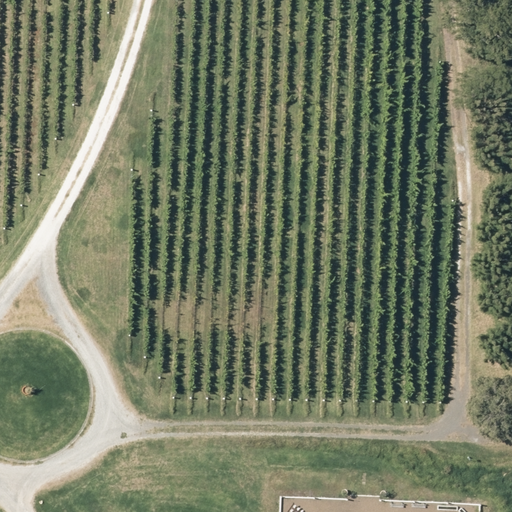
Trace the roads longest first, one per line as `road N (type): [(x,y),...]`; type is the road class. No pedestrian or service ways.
road 1 (track): [(458,433),(472,286),(450,0)]
road 2 (track): [(511,439),(104,414)]
road 3 (track): [(25,315),(145,0)]
road 4 (track): [(46,480),(90,450),(107,400),(102,371),(66,326),(39,316),(0,318)]
